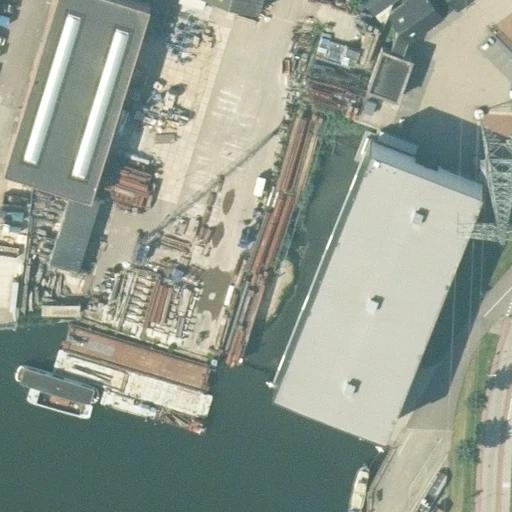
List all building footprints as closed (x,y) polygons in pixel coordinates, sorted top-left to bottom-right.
[(55,0),(4,166),(92,194),(151,2),(143,0),(55,0)] [(224,0),(259,11),(261,0),(224,0)] [(364,0),(376,15),(394,2),(392,0),(364,0)] [(368,86),(398,97),(413,57),(403,54),(409,37),(460,0),(403,0),(408,8),(395,17),(399,23),(390,49),(382,46),(368,86)] [(367,99),(363,110),(372,114),(376,102),(367,99)] [(370,137),(273,380),(387,425),(483,183),(370,137)]
